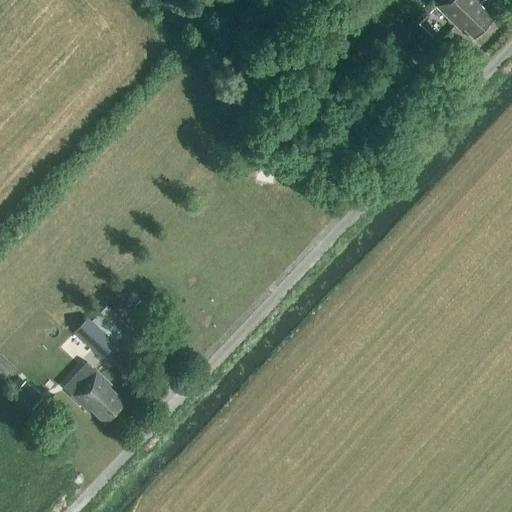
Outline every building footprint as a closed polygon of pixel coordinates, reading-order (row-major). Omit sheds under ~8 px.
[(474,40),(494,19),(478,4),(481,0),(438,0),(433,5),(456,27),(458,24),(474,40)] [(416,83),(433,67),(431,64),(434,61),(419,46),(399,66),(416,83)] [(149,309),(157,300),(150,293),(141,302),(149,309)] [(117,315),(107,305),(92,320),(89,317),(74,334),(100,358),(123,335),(110,322),(117,315)] [(95,371),(86,362),(63,387),(72,396),(87,411),(89,408),(105,423),(125,403),(109,388),(111,385),(96,371),(95,371)] [(30,381),(19,394),(37,409),(48,396),(30,381)]
